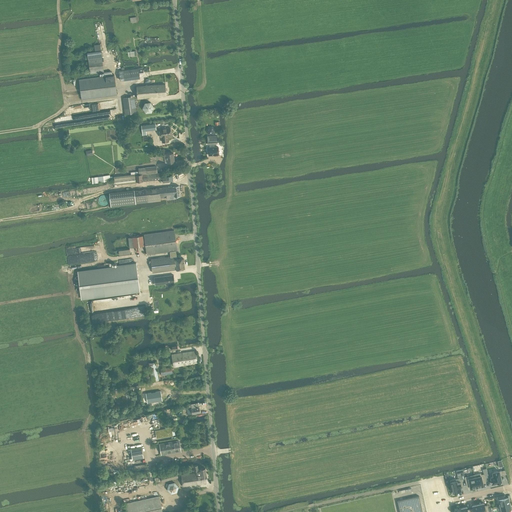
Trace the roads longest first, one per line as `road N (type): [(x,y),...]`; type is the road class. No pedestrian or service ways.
road 1 (tertiary): [(218,511),(175,0)]
road 2 (track): [(95,494),(83,430),(93,408),(71,292)]
road 3 (unknown): [(213,450),(157,458),(146,437),(130,434),(116,444),(115,460)]
